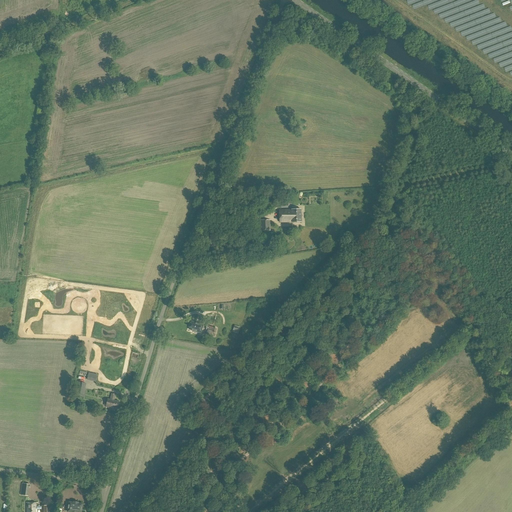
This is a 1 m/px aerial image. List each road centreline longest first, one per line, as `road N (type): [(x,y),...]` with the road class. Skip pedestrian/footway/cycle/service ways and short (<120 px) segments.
road 1 (unclassified): [(109,485),(283,0)]
road 2 (secondary): [(511,154),(293,0)]
